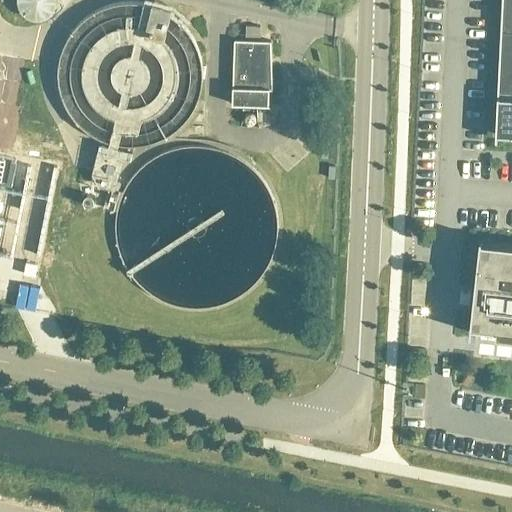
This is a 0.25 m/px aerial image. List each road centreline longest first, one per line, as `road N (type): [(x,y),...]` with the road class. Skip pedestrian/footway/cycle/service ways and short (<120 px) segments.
road 1 (unclassified): [(346,429),(356,375),(371,0)]
road 2 (unclassified): [(346,429),(0,361)]
road 3 (unknown): [(449,196),(438,400),(444,413),(511,427)]
road 4 (unknown): [(460,0),(449,196)]
